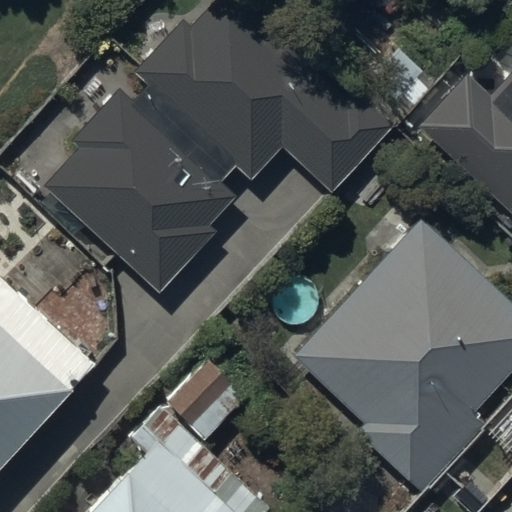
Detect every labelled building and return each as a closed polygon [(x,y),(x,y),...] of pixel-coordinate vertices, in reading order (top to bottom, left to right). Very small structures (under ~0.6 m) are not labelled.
[(78,144),(43,182),(155,284),(209,226),(202,220),(231,188),(217,176),(233,158),(250,173),(282,138),(329,181),(383,122),(352,94),(344,102),(231,0),(215,0),(189,30),(179,21),(136,67),(147,77),(131,96),(116,83),(72,132),(78,144)] [(511,68),(489,93),(464,71),(416,122),(511,212),(511,68)] [(511,367),(511,297),(419,212),(291,351),(367,421),(359,430),(423,488),(485,421),(473,410),(511,367)] [(0,274),(0,457),(92,360),(0,274)] [(239,511),(154,435),(83,511),(239,511)]
